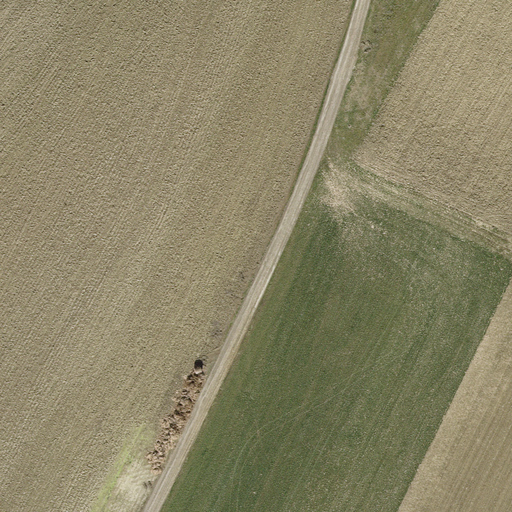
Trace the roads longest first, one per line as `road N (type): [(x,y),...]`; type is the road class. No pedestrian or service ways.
road 1 (track): [(365,0),(299,199),(151,511)]
road 2 (track): [(314,162),(511,250)]
